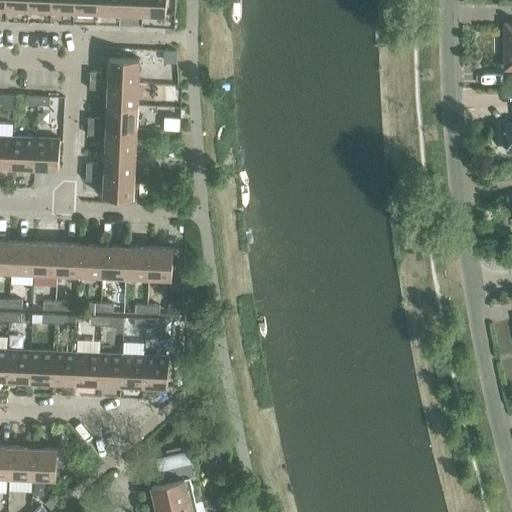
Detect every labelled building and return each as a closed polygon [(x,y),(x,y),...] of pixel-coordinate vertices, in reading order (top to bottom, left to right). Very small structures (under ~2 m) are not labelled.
[(4,0),(5,8),(27,9),(27,0),(4,0)] [(27,0),(27,9),(50,10),(50,0),(27,0)] [(50,0),(50,10),(73,11),(73,0),(50,0)] [(73,0),(73,11),(96,12),(96,0),(73,0)] [(96,0),(96,12),(119,13),(119,0),(96,0)] [(119,0),(119,13),(142,14),(142,0),(119,0)] [(142,0),(142,14),(165,15),(166,0),(142,0)] [(109,57),(108,81),(138,82),(139,59),(109,57)] [(90,71),(89,80),(101,81),(101,72),(90,71)] [(101,81),(89,80),(89,89),(101,90),(101,81)] [(108,81),(107,104),(137,105),(138,82),(108,81)] [(25,104),(37,105),(37,96),(25,95),(25,104)] [(37,96),(37,105),(49,105),(49,96),(37,96)] [(107,104),(106,127),(136,128),(137,105),(107,104)] [(88,117),(87,126),(99,126),(100,118),(88,117)] [(99,126),(87,126),(87,135),(99,135),(99,126)] [(106,127),(105,149),(135,151),(136,128),(106,127)] [(0,166),(12,167),(13,136),(0,135),(0,166)] [(12,167),(34,168),(36,137),(13,136),(12,167)] [(36,137),(34,168),(58,169),(59,138),(36,137)] [(105,149),(104,172),(134,173),(135,151),(105,149)] [(86,163),(86,171),(97,172),(98,163),(86,163)] [(97,172),(86,171),(85,180),(97,181),(97,172)] [(134,173),(104,172),(103,196),(133,197),(134,173)] [(0,270),(10,271),(12,241),(0,240),(0,270)] [(10,271),(33,272),(34,242),(12,241),(10,271)] [(33,272),(56,273),(57,243),(34,242),(33,272)] [(56,273),(79,274),(80,244),(57,243),(56,273)] [(79,274),(102,275),(103,245),(80,244),(79,274)] [(102,275),(125,276),(126,246),(103,245),(102,275)] [(125,276),(148,277),(149,247),(126,246),(125,276)] [(149,247),(148,277),(171,278),(173,247),(149,247)] [(0,307),(9,308),(9,299),(0,298),(0,307)] [(9,299),(9,308),(21,308),(22,299),(9,299)] [(43,309),(55,310),(55,301),(43,300),(43,309)] [(55,301),(55,310),(67,310),(67,301),(55,301)] [(89,311),(101,312),(101,303),(89,302),(89,311)] [(101,303),(101,312),(113,312),(113,303),(101,303)] [(134,313),(146,313),(147,305),(135,304),(134,313)] [(168,304),(168,313),(180,313),(180,304),(168,304)] [(147,305),(146,313),(159,314),(159,305),(147,305)] [(0,320),(8,321),(9,313),(0,312),(0,320)] [(9,313),(8,321),(21,322),(21,313),(9,313)] [(42,323),(54,323),(55,314),(42,314),(42,323)] [(55,314),(54,323),(66,324),(67,315),(55,314)] [(77,315),(76,324),(88,325),(88,316),(77,315)] [(88,325),(100,325),(101,316),(88,316),(88,325)] [(101,316),(100,325),(112,326),(113,317),(101,316)] [(134,327),(146,327),(146,318),(134,318),(134,327)] [(146,318),(146,327),(158,328),(158,319),(146,318)] [(6,380),(29,380),(30,350),(7,349),(6,380)] [(29,380),(51,381),(53,351),(30,350),(29,380)] [(51,381),(74,382),(76,352),(53,351),(51,381)] [(74,382),(98,383),(99,353),(76,352),(74,382)] [(98,383),(120,384),(122,354),(99,353),(98,383)] [(120,384),(143,385),(144,355),(122,354),(120,384)] [(144,355),(143,385),(167,386),(168,356),(144,355)] [(199,438),(221,434),(217,415),(195,420),(199,438)] [(0,476),(9,477),(10,446),(0,445),(0,476)] [(9,477),(31,478),(33,447),(10,446),(9,477)] [(33,447),(31,478),(55,479),(56,448),(33,447)] [(151,486),(156,509),(195,500),(189,478),(195,476),(192,462),(161,469),(164,483),(151,486)] [(53,496),(45,504),(51,510),(59,502),(53,496)] [(197,511),(195,500),(156,509),(157,511),(197,511)]
